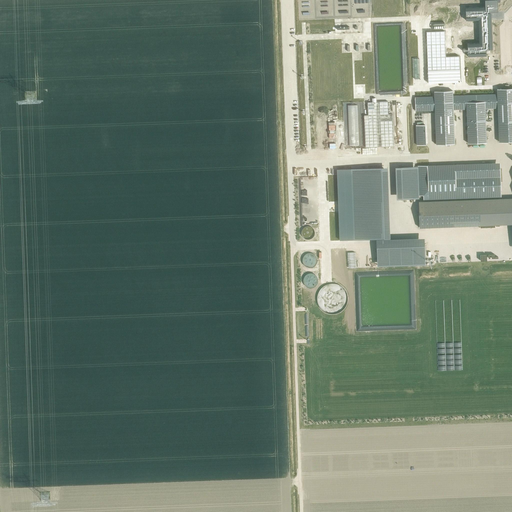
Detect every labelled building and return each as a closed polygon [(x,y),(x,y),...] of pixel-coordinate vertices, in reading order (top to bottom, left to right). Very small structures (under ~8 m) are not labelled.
[(465,51),(467,51),(468,56),(486,55),(486,50),(487,49),(492,49),(491,20),(488,20),(488,12),(498,12),(497,2),(500,2),(499,0),(482,0),(482,3),(485,3),(485,9),(484,9),(484,7),(430,9),(430,14),(428,14),(427,14),(426,14),(425,14),(425,15),(425,16),(425,17),(426,17),(427,17),(428,17),(430,16),(430,22),(478,20),(479,43),(467,44),(467,49),(465,49),(465,48),(464,48),(463,48),(463,49),(462,49),(462,50),(463,51),(464,52),(465,51)] [(444,31),(426,31),(428,83),(460,82),(459,56),(445,56),(444,31)] [(415,97),(415,111),(433,110),(432,109),(435,109),(436,144),(454,143),(453,108),(455,108),(455,109),(466,109),(468,143),(486,142),(485,108),(498,108),(499,142),(511,141),(511,88),(497,89),(497,94),(453,96),(452,91),(434,91),(434,96),(432,97),(415,97)] [(364,121),(365,147),(393,146),(392,114),(388,114),(388,101),(367,102),(368,121),(364,121)] [(347,105),(349,145),(359,145),(357,105),(347,105)] [(416,125),(417,145),(426,145),(425,125),(416,125)] [(457,190),(427,191),(426,165),(417,166),(418,195),(423,195),(423,200),(423,201),(418,202),(419,228),(479,225),(478,198),(501,197),(500,168),(456,170),(457,190)] [(394,166),(395,198),(418,197),(418,195),(417,166),(394,166)] [(350,168),(352,239),(375,238),(388,238),(386,167),(350,168)] [(478,198),(479,225),(511,223),(511,196),(501,197),(478,198)] [(388,238),(375,238),(376,264),(424,263),(423,237),(388,238)]
